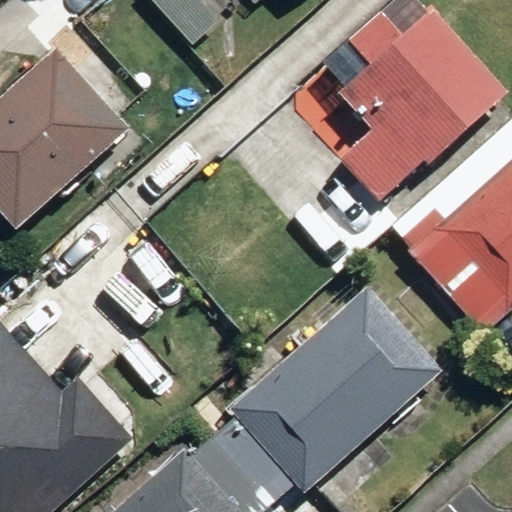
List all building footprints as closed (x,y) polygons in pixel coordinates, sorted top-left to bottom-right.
[(227,0),(149,0),(191,46),(234,7),(227,0)] [(428,170),(507,97),(432,17),(404,44),(381,20),(351,48),(373,72),(341,102),(372,135),(341,163),(381,205),(423,166),(428,170)] [(0,103),(0,220),(15,237),(128,133),(55,53),(0,103)] [(482,338),(511,312),(511,123),(390,231),(409,252),(407,253),(482,338)] [(366,292),(228,413),(235,421),(295,490),(304,499),(442,377),(366,292)] [(0,326),(0,511),(57,511),(133,446),(78,383),(62,397),(0,326)] [(270,511),(295,490),(235,421),(186,463),(229,511),(270,511)] [(181,457),(117,511),(229,511),(186,463),(181,457)]
